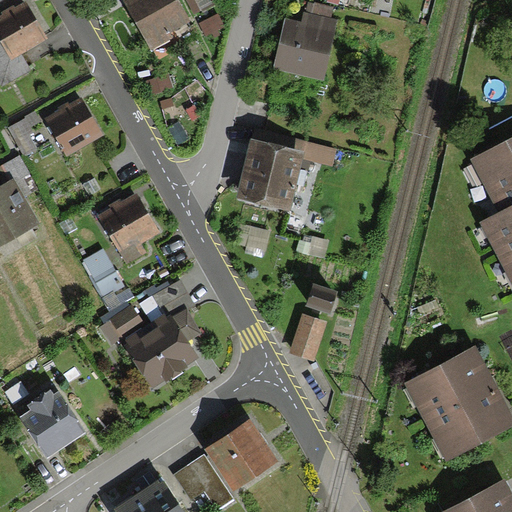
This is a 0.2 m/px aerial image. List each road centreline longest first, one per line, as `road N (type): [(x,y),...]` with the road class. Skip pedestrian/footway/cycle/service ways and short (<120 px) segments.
road 1 (residential): [(53,509),(266,367)]
road 2 (residential): [(64,0),(180,206)]
road 3 (residential): [(249,0),(214,149),(180,206)]
road 4 (residential): [(180,206),(266,367)]
road 5 (residential): [(266,367),(348,511)]
